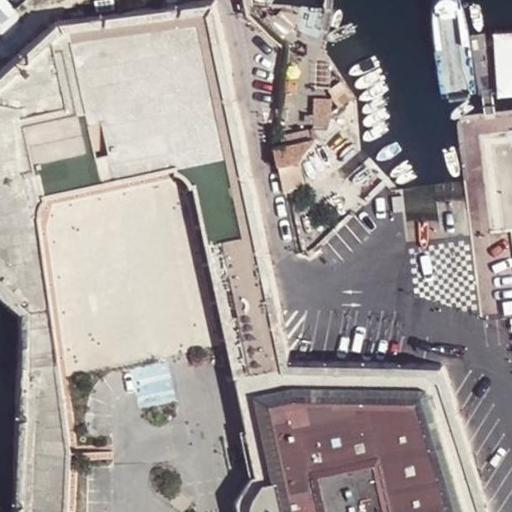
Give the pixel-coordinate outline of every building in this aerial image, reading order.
[(11,511),(73,511),(76,444),(42,215),(49,193),(177,167),(194,182),(202,181),(189,116),(213,111),(265,368),(240,373),(254,440),(251,441),(259,479),(244,500),(246,511),(491,511),(446,363),(297,361),(216,0),(58,23),(4,67),(0,70),(0,303),(19,319),(11,511)] [(511,32),(492,35),(497,98),(511,97),(511,32)] [(334,101),(316,101),(315,129),(330,130),(334,124),(334,101)] [(213,111),(189,116),(202,181),(240,373),(265,368),(213,111)] [(280,149),(283,165),(298,162),(301,158),(313,141),(298,144),(280,149)] [(283,165),(287,188),(305,184),(298,162),(283,165)]
